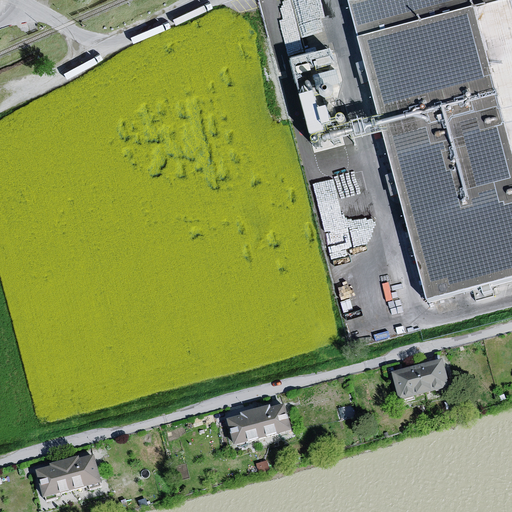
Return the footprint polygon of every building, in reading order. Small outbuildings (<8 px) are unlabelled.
[(278,0),(289,44),(290,44),(288,33),(291,32),(290,30),(299,28),(292,0),(278,0)] [(511,0),(384,0),(351,9),(360,46),(429,308),(511,286),(511,0)] [(329,56),(294,63),(311,141),(346,133),(329,56)] [(360,224),(377,221),(369,184),(316,195),(326,243),(362,236),(360,224)] [(444,363),(394,376),(401,402),(451,389),(444,363)] [(236,449),(293,433),(286,408),(273,412),(272,409),(243,417),(244,420),(229,424),(236,449)] [(52,468),(53,472),(38,476),(45,502),(102,487),(95,461),(81,464),(80,460),(52,468)]
